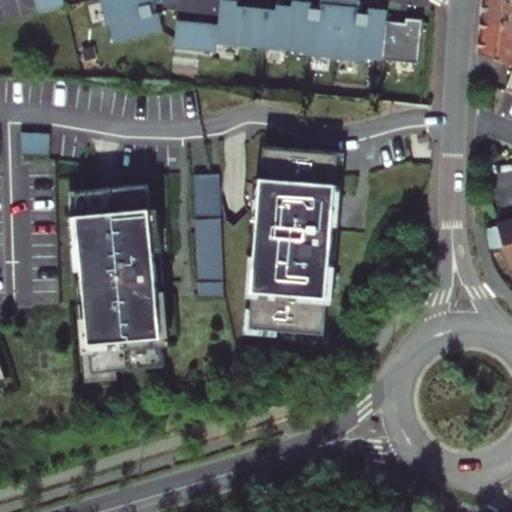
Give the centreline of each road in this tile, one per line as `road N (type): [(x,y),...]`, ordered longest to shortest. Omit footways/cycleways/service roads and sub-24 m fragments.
road 1 (primary): [(101,511),(304,449)]
road 2 (tertiary): [(463,0),(452,204)]
road 3 (tertiary): [(452,204),(439,304),(416,353)]
road 4 (tertiary): [(493,335),(461,257),(452,204)]
road 5 (primary): [(304,449),(369,448),(433,461)]
road 6 (primary): [(405,369),(353,420),(304,449)]
